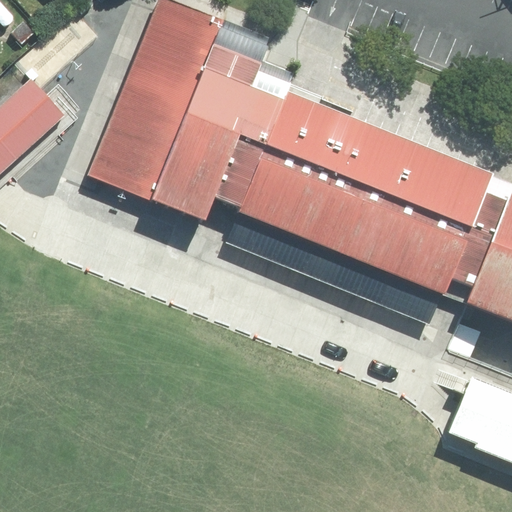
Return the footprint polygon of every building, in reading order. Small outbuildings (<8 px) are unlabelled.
[(227,72),(158,45),(107,172),(236,223),(439,304),(447,307),(449,308),(511,332),(511,171),(507,184),(500,181),(227,72)] [(0,176),(63,118),(28,81),(0,107),(0,176)] [(439,304),(236,223),(228,243),(430,325),(439,304)] [(479,329),(458,321),(447,348),(468,357),(479,329)] [(511,400),(473,385),(472,389),(455,432),(511,456),(511,400)]
